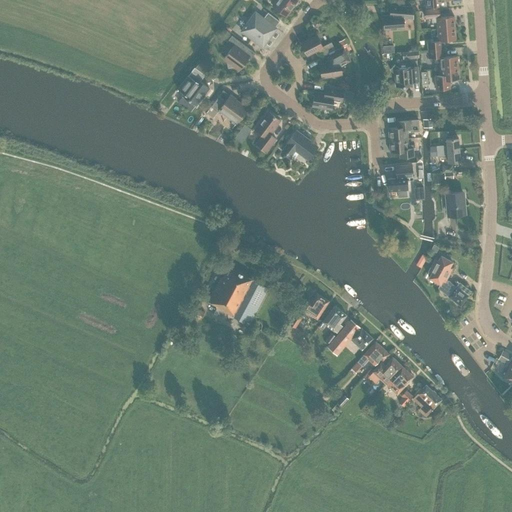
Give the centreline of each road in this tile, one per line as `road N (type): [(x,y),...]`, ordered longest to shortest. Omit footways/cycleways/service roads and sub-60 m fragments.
road 1 (residential): [(372,123),(320,124),(267,90),(268,71),(322,0)]
road 2 (tertiary): [(511,343),(498,336),(483,307),(491,227),(487,141)]
road 3 (residential): [(485,97),(388,104),(372,123)]
